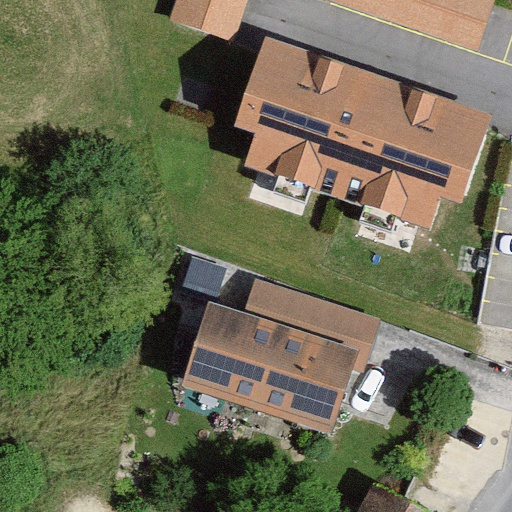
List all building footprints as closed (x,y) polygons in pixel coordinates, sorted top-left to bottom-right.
[(247,0),(177,0),(170,20),(233,42),(247,0)] [(495,0),(329,0),(329,2),(477,53),(495,0)] [(493,117),(265,39),(234,130),(256,137),(245,169),(430,232),(441,201),(461,208),(493,117)] [(209,306),(182,388),(333,436),(354,370),(364,373),(381,321),(257,282),(245,317),(209,306)] [(419,511),(353,479),(338,511),(419,511)]
